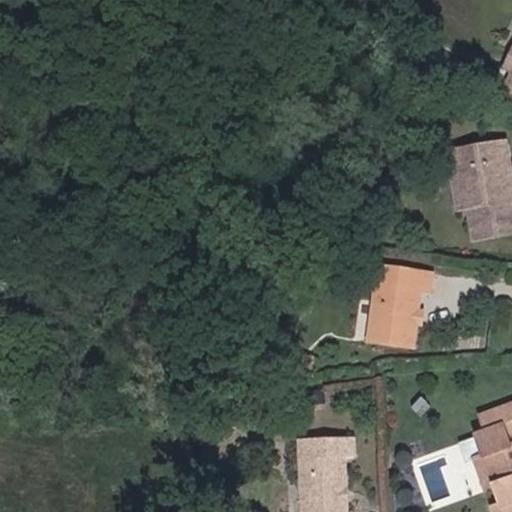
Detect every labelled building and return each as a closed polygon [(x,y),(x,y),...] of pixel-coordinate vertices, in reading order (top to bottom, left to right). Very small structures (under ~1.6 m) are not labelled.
[(511,50),(508,59),(509,68),(503,80),(493,99),(511,108),(511,50)] [(502,57),(493,75),(503,80),(509,68),(508,59),(502,57)] [(485,149),(433,157),(438,190),(454,195),(457,213),(461,242),(505,235),(501,207),(495,208),(493,205),(493,200),(494,195),(497,192),(493,163),(487,164),(485,149)] [(454,195),(438,190),(442,215),(457,213),(454,195)] [(415,280),(361,272),(351,345),(393,352),(401,297),(412,299),(415,280)] [(295,365),(267,365),(267,380),(294,381),(295,365)] [(489,432),(478,436),(485,457),(476,459),(485,490),(494,488),(499,507),(491,510),(491,511),(511,511),(511,407),(484,417),(489,432)] [(345,485),(343,455),(353,454),(353,437),(301,439),(303,511),(346,511),(346,499),(341,494),(341,489),(345,485)]
